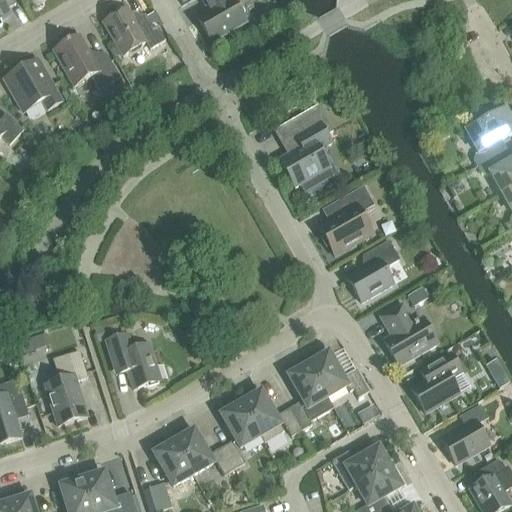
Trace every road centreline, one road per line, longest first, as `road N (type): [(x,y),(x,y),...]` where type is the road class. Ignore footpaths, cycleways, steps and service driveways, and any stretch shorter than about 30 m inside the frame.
road 1 (residential): [(0,467),(119,429),(307,322),(329,318)]
road 2 (residential): [(456,511),(348,324),(329,318)]
road 3 (residential): [(329,318),(320,278),(240,151)]
